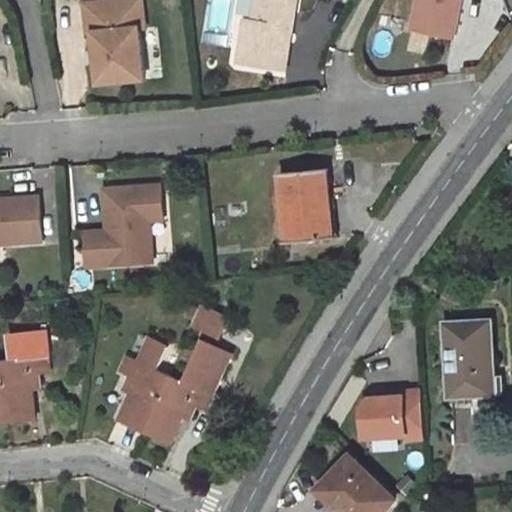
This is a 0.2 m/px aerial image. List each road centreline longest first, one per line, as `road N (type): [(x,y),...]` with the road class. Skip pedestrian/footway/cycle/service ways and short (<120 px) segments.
road 1 (residential): [(0,145),(501,112)]
road 2 (unclassified): [(501,112),(368,297),(238,511)]
road 3 (residential): [(0,468),(87,462),(204,511)]
